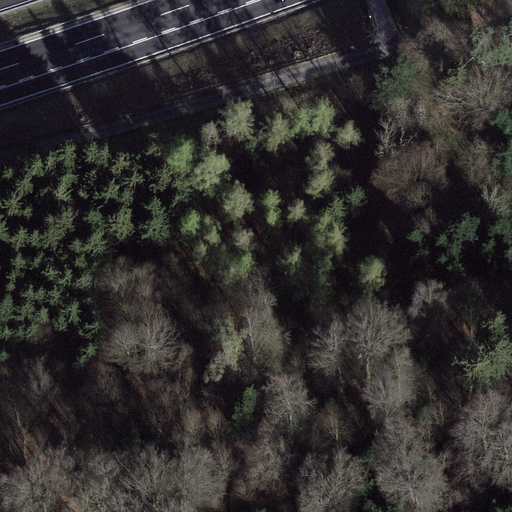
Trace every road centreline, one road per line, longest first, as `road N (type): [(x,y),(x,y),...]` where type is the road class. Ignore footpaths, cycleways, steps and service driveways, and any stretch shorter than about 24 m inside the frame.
road 1 (track): [(407,68),(0,183)]
road 2 (motorway): [(0,70),(208,0)]
